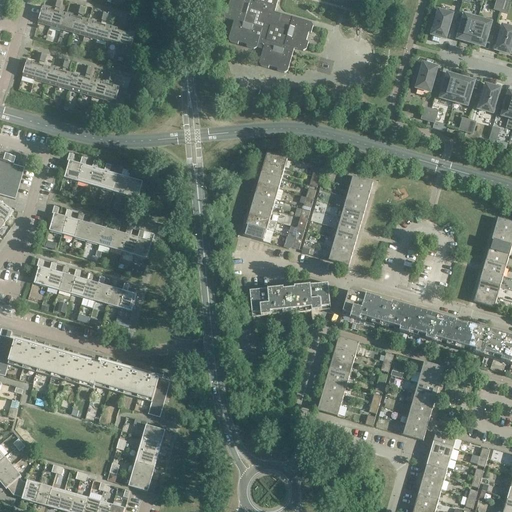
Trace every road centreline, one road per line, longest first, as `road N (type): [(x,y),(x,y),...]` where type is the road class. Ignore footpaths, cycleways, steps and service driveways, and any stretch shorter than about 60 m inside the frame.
road 1 (secondary): [(196,191),(216,386),(234,448)]
road 2 (residential): [(323,442),(300,403),(345,280)]
road 3 (residential): [(511,326),(345,280)]
road 4 (residential): [(0,264),(24,224),(43,153),(0,140)]
road 5 (residential): [(0,321),(139,352)]
road 6 (residential): [(390,511),(400,474),(392,456),(337,438),(323,442)]
